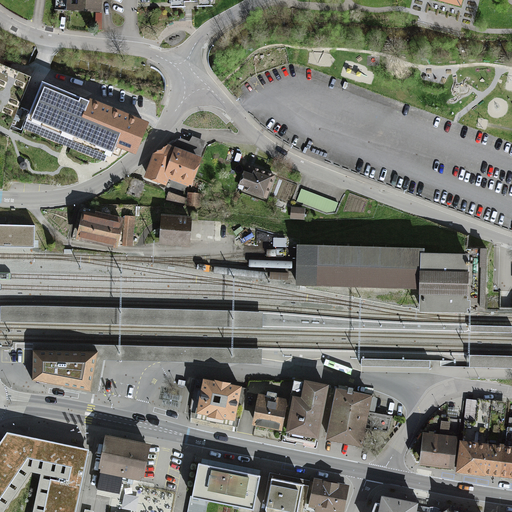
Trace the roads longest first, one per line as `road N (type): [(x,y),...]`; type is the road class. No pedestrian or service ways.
road 1 (primary): [(0,402),(375,474)]
road 2 (unclassified): [(190,83),(218,97),(283,157),(511,243)]
road 3 (unknown): [(32,200),(53,230),(88,245),(267,246)]
road 4 (residential): [(0,197),(46,200),(97,185),(144,152),(190,83)]
road 5 (unclassified): [(184,68),(152,53),(33,35),(0,18)]
road 6 (residential): [(375,474),(441,390),(511,394)]
road 7 (primary): [(375,474),(511,499)]
